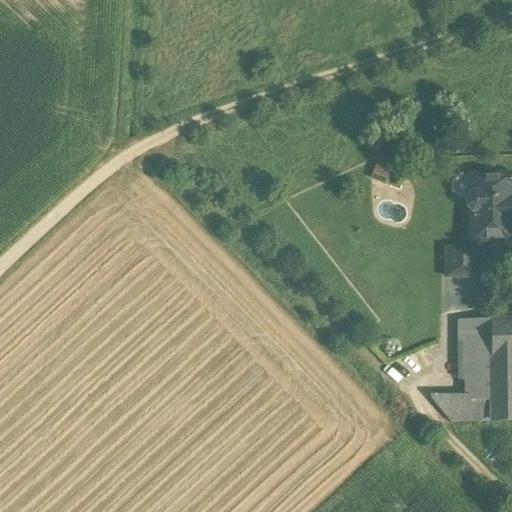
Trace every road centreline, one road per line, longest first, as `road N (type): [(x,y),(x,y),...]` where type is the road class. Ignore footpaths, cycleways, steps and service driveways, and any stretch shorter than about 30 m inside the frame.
road 1 (track): [(0,290),(159,139),(511,17)]
road 2 (track): [(159,139),(511,501)]
